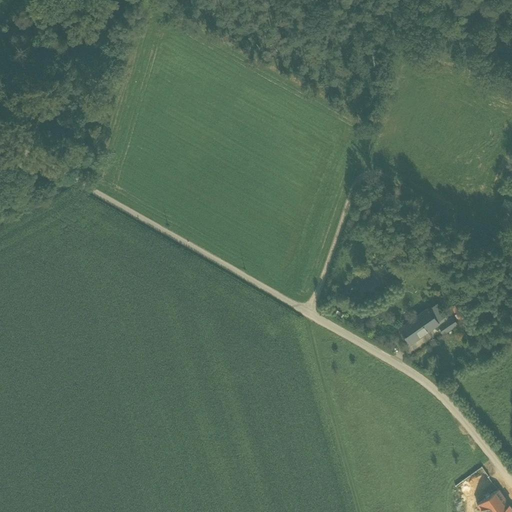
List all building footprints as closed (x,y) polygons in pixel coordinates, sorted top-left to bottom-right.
[(494,222),(498,224),(503,227),(508,215),(499,211),(494,222)] [(499,238),(503,227),(498,224),(493,235),(499,238)] [(399,329),(409,344),(429,331),(437,325),(439,327),(447,321),(436,305),(428,311),(427,309),(418,315),(399,329)] [(439,327),(443,333),(456,324),(452,318),(447,321),(439,327)] [(474,350),(478,357),(492,349),(484,336),(479,340),(483,346),(474,350)] [(481,511),(511,511),(511,508),(499,489),(476,504),(481,511)]
